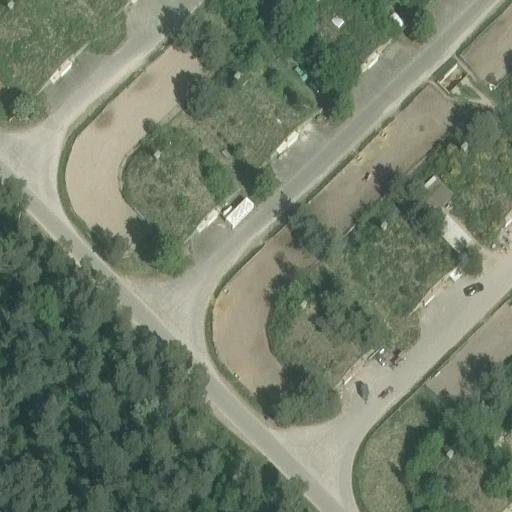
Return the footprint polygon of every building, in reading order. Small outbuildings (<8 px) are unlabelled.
[(381,53),(329,0),(308,21),(360,74),(381,53)] [(74,61),(22,8),(0,29),(53,82),(74,61)] [(301,132),(249,78),(227,100),(279,153),(301,132)] [(511,217),(511,184),(477,148),(455,170),(507,223),(511,217)] [(221,210),(169,157),(147,179),(199,232),(221,210)] [(455,258),(471,244),(439,209),(452,198),(437,182),(409,208),(455,258)] [(447,281),(395,228),(374,249),(426,302),(447,281)] [(367,360),(315,307),(293,328),(345,381),(367,360)] [(510,511),(511,510),(511,507),(461,456),(440,477),(473,511),(510,511)]
